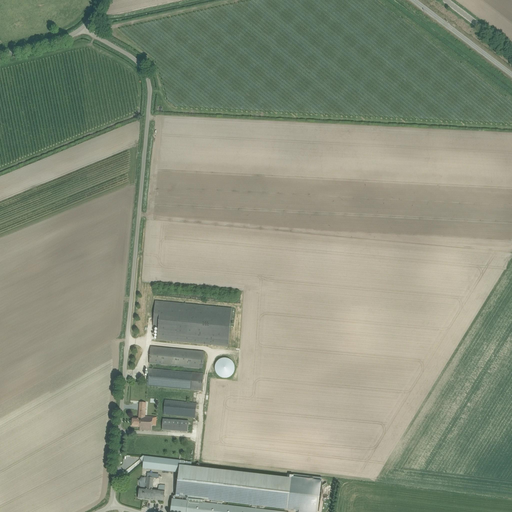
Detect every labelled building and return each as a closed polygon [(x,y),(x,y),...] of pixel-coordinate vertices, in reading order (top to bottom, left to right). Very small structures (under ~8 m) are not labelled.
[(158,327),(157,340),(228,347),(232,309),(155,301),(153,327),(158,327)] [(151,347),(149,364),(203,369),(204,352),(151,347)] [(233,375),(233,358),(218,358),(218,374),(233,375)] [(147,386),(152,386),(202,391),(204,374),(149,369),(147,386)] [(165,400),(163,415),(195,418),(196,403),(165,400)] [(153,414),(153,417),(144,416),(145,407),(146,408),(147,403),(140,403),(139,419),(133,418),(132,427),(140,427),(140,430),(151,431),(151,425),(155,426),(156,415),(153,414)] [(162,419),(162,430),(187,431),(188,420),(162,419)] [(287,478),(184,466),(185,461),(182,461),(144,457),(143,468),(180,473),(177,504),(175,511),(282,511),(183,500),(183,498),(290,510),(299,511),(318,511),(322,483),(321,482),(321,481),(303,479),(294,478),(294,475),(288,474),(287,478)] [(164,501),(165,491),(165,486),(159,485),(158,490),(153,490),(154,478),(147,477),(146,489),(139,488),(138,499),(164,501)]
